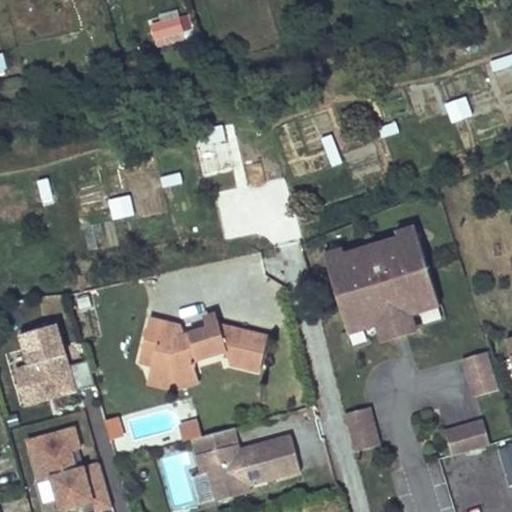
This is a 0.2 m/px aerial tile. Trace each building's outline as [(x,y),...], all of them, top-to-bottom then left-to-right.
[(181,14),(149,18),(152,38),(184,34),(181,14)] [(0,52),(0,70),(8,69),(5,52),(0,52)] [(417,231),(398,237),(400,242),(419,237),(417,231)] [(419,237),(400,242),(347,259),(328,264),(350,337),(379,329),(383,342),(416,332),(412,319),(441,310),(419,237)] [(345,253),(326,258),(328,264),(347,259),(345,253)] [(58,319),(18,330),(23,350),(9,354),(24,406),(79,390),(58,319)] [(183,329),(152,322),(141,362),(157,366),(153,379),(169,382),(171,370),(186,374),(196,372),(197,362),(215,356),(215,345),(225,342),(228,353),(231,365),(260,373),(269,339),(227,328),(221,328),(218,324),(212,325),(209,332),(186,339),(183,329)] [(511,323),(503,326),(511,354),(511,323)] [(225,342),(215,345),(215,356),(228,353),(225,342)] [(488,351),(464,359),(475,397),(499,390),(488,351)] [(81,388),(96,383),(89,358),(73,363),(81,388)] [(186,374),(171,370),(169,382),(153,379),(152,384),(176,391),(200,383),(196,372),(186,374)] [(372,407),(347,413),(353,434),(357,452),(382,445),(372,407)] [(122,416),(107,418),(110,436),(125,434),(122,416)] [(483,420),(445,430),(451,454),(490,444),(483,420)] [(239,449),(232,426),(192,436),(203,474),(210,472),(218,501),(251,491),(249,484),(301,469),(291,435),(254,445),(249,455),(239,449)] [(249,455),(254,445),(239,449),(249,455)]
